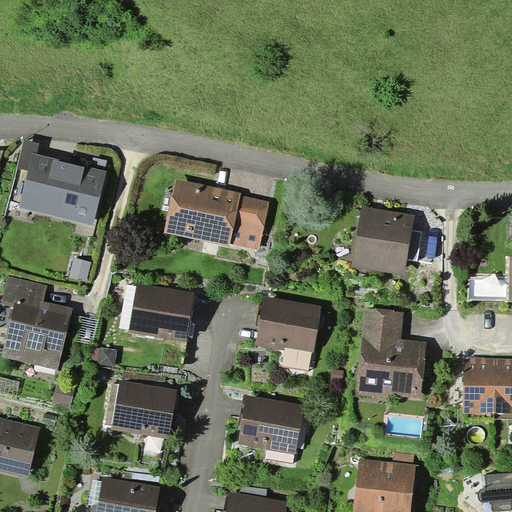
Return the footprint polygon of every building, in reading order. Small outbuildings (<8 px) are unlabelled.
[(37,153),(40,143),(26,139),(19,167),(28,170),(32,152),(37,153)] [(37,153),(32,152),(28,170),(19,208),(94,226),(107,171),(105,170),(92,167),(37,153)] [(92,167),(105,170),(107,160),(94,157),(92,167)] [(240,193),(175,179),(164,233),(229,246),(230,243),(240,195),(240,193)] [(269,202),(240,195),(230,243),(259,249),(269,202)] [(362,206),(351,266),(404,275),(407,259),(412,230),(414,215),(362,206)] [(423,232),(412,230),(407,259),(418,261),(423,232)] [(74,258),(69,277),(86,282),(91,262),(74,258)] [(13,306),(2,356),(58,369),(72,307),(44,301),(47,285),(8,276),(2,303),(13,306)] [(196,293),(138,282),(137,286),(130,329),(129,332),(187,342),(188,336),(191,323),(196,293)] [(130,329),(137,286),(127,284),(120,327),(130,329)] [(259,326),(256,345),(285,350),(285,347),(311,351),(314,352),(322,306),(264,296),(263,305),(259,326)] [(365,308),(358,395),(386,399),(386,394),(421,398),(427,341),(402,339),(405,311),(365,308)] [(94,344),(99,320),(79,316),(75,340),(94,344)] [(282,366),(308,371),(311,351),(285,347),(285,350),(282,366)] [(117,350),(93,348),(92,365),(115,367),(117,350)] [(463,413),(494,413),(496,358),(469,358),(464,364),(463,413)] [(511,358),(496,358),(494,413),(511,413),(511,358)] [(342,393),(344,370),(331,369),(330,392),(342,393)] [(122,380),(165,388),(166,377),(122,372),(122,380)] [(20,381),(0,376),(0,390),(17,394),(20,381)] [(122,380),(120,380),(119,384),(112,426),(111,429),(170,439),(179,390),(165,388),(122,380)] [(52,404),(71,408),(76,385),(57,381),(52,404)] [(112,426),(119,384),(112,383),(105,425),(112,426)] [(305,405),(247,395),(238,444),(268,450),(294,454),(297,455),(305,405)] [(45,413),(42,422),(54,426),(57,416),(45,413)] [(41,427),(0,417),(0,469),(28,477),(41,427)] [(292,463),(294,454),(268,450),(266,458),(292,463)] [(394,462),(413,464),(414,455),(395,453),(394,462)] [(394,462),(360,459),(353,511),(411,511),(417,465),(413,464),(394,462)] [(122,480),(158,486),(160,476),(124,471),(122,480)] [(511,472),(485,474),(487,489),(485,489),(482,489),(480,490),(479,493),(479,496),(479,498),(480,500),(481,502),(484,503),(492,502),(493,511),(511,509),(511,472)] [(122,480),(103,476),(102,481),(98,506),(96,511),(156,511),(161,486),(158,486),(122,480)] [(98,506),(102,481),(93,480),(89,504),(93,505),(98,506)] [(241,493),(266,498),(268,488),(243,483),(241,493)] [(241,493),(230,492),(226,511),(286,511),(288,502),(266,498),(241,493)]
